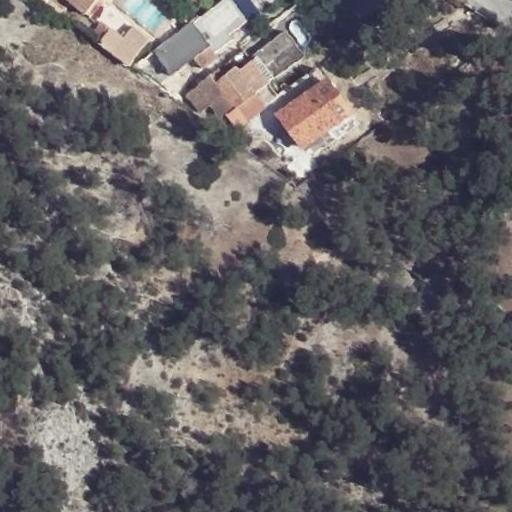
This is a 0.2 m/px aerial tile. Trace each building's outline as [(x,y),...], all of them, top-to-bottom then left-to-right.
[(87,26),(59,4),(61,0),(40,0),(81,31),(87,26)] [(109,0),(73,0),(94,18),(109,0)] [(171,21),(155,31),(157,42),(151,47),(154,52),(179,34),(171,21)] [(155,54),(172,78),(187,69),(212,51),(194,27),(155,54)] [(100,45),(108,35),(99,28),(92,39),(100,45)] [(133,29),(121,44),(139,57),(150,42),(133,29)] [(130,68),(139,57),(121,44),(108,35),(100,45),(130,68)] [(218,60),(212,51),(187,69),(193,78),(218,60)] [(270,86),(245,52),(233,62),(241,73),(221,88),(212,77),(188,96),(202,117),(213,110),(220,118),(234,109),(237,111),(258,96),(270,86)] [(270,103),(280,118),(317,93),(328,84),(318,69),(270,103)] [(338,124),(350,116),(328,84),(317,93),(338,124)] [(317,93),(280,118),(302,149),(322,137),(338,124),(317,93)] [(267,109),(258,96),(237,111),(246,124),(267,109)] [(358,127),(350,116),(338,124),(322,137),(329,147),(358,127)]
